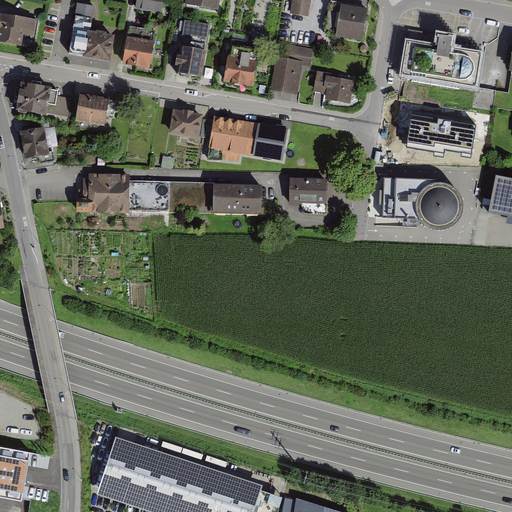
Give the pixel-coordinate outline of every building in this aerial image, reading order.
[(162,0),(137,0),(136,11),(161,15),(162,0)] [(217,0),(183,0),(183,7),(215,13),(217,0)] [(311,0),(293,0),(291,16),(310,18),(311,0)] [(366,11),(339,7),(335,38),(362,42),(366,11)] [(34,21),(0,15),(0,44),(19,48),(21,36),(31,38),(34,21)] [(211,24),(185,20),(180,45),(182,45),(206,50),(211,24)] [(111,37),(84,32),(80,58),(107,63),(111,37)] [(430,48),(406,44),(400,77),(478,90),(484,55),(447,49),(449,39),(432,36),(430,48)] [(152,43),(126,39),(122,66),(147,70),(152,43)] [(182,45),(180,52),(178,51),(176,64),(178,64),(177,71),(202,76),(207,50),(206,50),(182,45)] [(258,51),(229,45),(222,83),(251,88),(258,51)] [(286,59),(277,57),(271,91),(298,96),(304,66),(310,67),(314,51),(288,46),(286,59)] [(355,76),(318,71),(314,93),(326,95),(325,101),(350,105),(355,76)] [(58,91),(17,84),(13,112),(43,117),(68,121),(72,100),(57,98),(58,91)] [(107,100),(77,95),(73,124),(102,128),(107,100)] [(202,115),(172,111),(168,135),(198,140),(202,115)] [(286,130),(214,119),(209,151),(207,163),(220,163),(238,166),(240,156),(281,162),(286,130)] [(42,129),(17,133),(23,160),(47,155),(42,129)] [(445,179),(438,178),(438,175),(383,174),(382,214),(420,216),(423,220),(430,225),(439,226),(447,225),(455,221),(460,217),(463,211),(464,204),(464,197),(461,191),(457,185),(452,181),(445,179)] [(511,179),(495,176),(487,213),(511,217),(511,179)] [(128,180),(89,179),(88,200),(73,199),(72,213),(127,215),(127,212),(128,182),(128,180)] [(325,181),(289,181),(289,207),(325,207),(325,181)] [(209,184),(128,182),(127,212),(166,209),(208,213),(209,184)] [(259,214),(259,186),(210,186),(210,214),(259,214)] [(252,511),(263,480),(116,432),(97,490),(165,511),(252,511)] [(22,454),(2,452),(2,463),(21,465),(22,454)] [(40,480),(1,478),(0,497),(0,502),(38,505),(40,480)] [(344,511),(294,496),(292,511),(344,511)] [(270,511),(277,511),(281,511),(283,500),(271,498),(270,511)]
